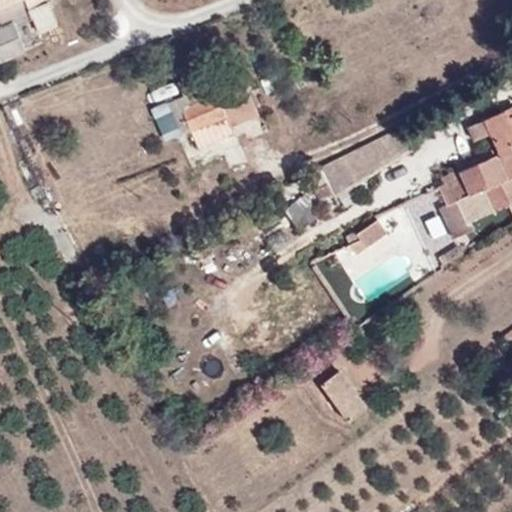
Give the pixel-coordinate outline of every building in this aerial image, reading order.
[(0,0),(0,21),(1,25),(0,25),(0,58),(24,49),(13,20),(31,13),(37,29),(58,21),(48,0),(0,0)] [(219,98),(207,70),(179,82),(184,95),(168,101),(183,133),(190,128),(197,143),(232,127),(219,98)] [(219,98),(232,127),(259,116),(246,86),(219,98)] [(511,115),(509,117),(505,110),(485,119),(499,152),(441,177),(444,182),(439,184),(448,203),(459,198),(469,220),(511,200),(511,115)] [(411,149),(399,127),(368,142),(319,167),(334,195),(411,149)] [(459,198),(448,203),(441,207),(454,236),(473,228),(469,220),(459,198)] [(359,238),(366,246),(387,230),(378,217),(356,234),(359,238)] [(356,253),(366,246),(359,238),(350,244),(356,253)] [(511,339),(511,328),(503,335),(506,340),(511,338),(511,339)] [(365,406),(339,369),(322,383),(349,419),(365,406)]
